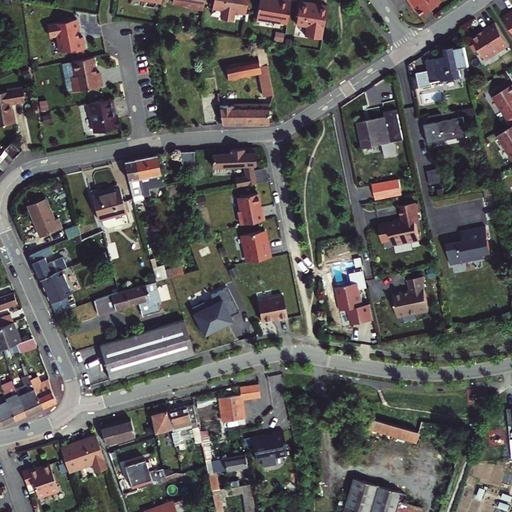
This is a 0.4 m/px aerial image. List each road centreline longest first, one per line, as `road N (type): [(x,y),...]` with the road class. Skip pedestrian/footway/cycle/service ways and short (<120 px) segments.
road 1 (residential): [(311,356),(253,358),(93,403)]
road 2 (residential): [(311,356),(320,372),(328,464),(421,486)]
road 3 (residential): [(511,364),(442,375),(311,356)]
road 4 (residential): [(71,400),(71,380),(0,215)]
road 5 (residential): [(271,135),(411,47)]
road 6 (residential): [(0,199),(26,169),(144,144)]
road 7 (residential): [(144,144),(271,135)]
road 8 (residential): [(144,144),(111,26)]
